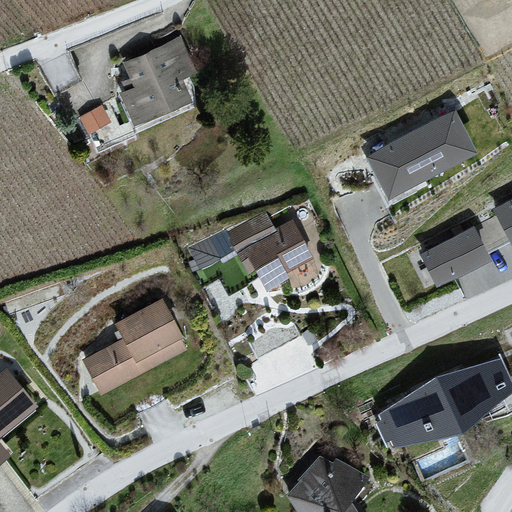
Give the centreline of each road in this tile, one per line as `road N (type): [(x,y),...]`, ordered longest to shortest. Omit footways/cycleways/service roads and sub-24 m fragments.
road 1 (residential): [(511,287),(222,420),(60,511)]
road 2 (unclassified): [(162,0),(0,62)]
